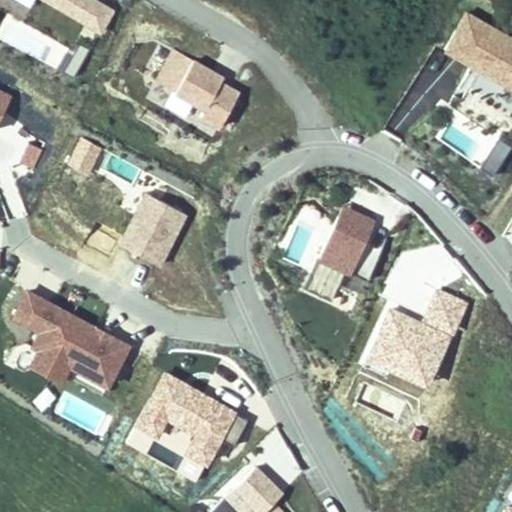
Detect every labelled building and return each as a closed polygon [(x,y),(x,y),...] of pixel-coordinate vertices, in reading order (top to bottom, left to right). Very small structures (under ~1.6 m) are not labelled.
[(15,0),(31,9),(36,0),(15,0)] [(45,0),(102,33),(115,12),(94,0),(45,0)] [(511,35),(473,11),(450,49),(476,64),(472,71),(479,75),(472,86),(511,109),(511,35)] [(76,53),(88,59),(92,51),(81,45),(76,53)] [(225,79),(176,50),(158,81),(225,120),(240,93),(222,83),(225,79)] [(64,73),(75,79),(88,59),(76,53),(64,73)] [(0,124),(14,99),(0,91),(0,124)] [(158,269),(188,215),(148,194),(120,248),(158,269)] [(343,206),(341,211),(371,224),(373,220),(343,206)] [(367,280),(389,232),(371,224),(341,211),(319,259),(367,280)] [(333,301),(338,290),(310,278),(305,289),(333,301)] [(109,384),(130,345),(110,334),(107,339),(96,333),(99,328),(29,291),(16,316),(42,330),(35,344),(109,384)] [(447,336),(418,322),(416,328),(405,323),(407,317),(390,309),(367,357),(386,366),(391,357),(429,375),(447,336)] [(416,328),(418,322),(407,317),(405,323),(416,328)] [(96,333),(107,339),(110,334),(99,328),(96,333)] [(74,377),(104,393),(109,384),(35,344),(31,351),(27,350),(21,352),(17,359),(19,366),(26,369),(32,367),(33,365),(63,379),(74,377)] [(367,357),(363,366),(386,377),(390,368),(425,384),(429,375),(391,357),(386,366),(367,357)] [(285,511),(281,508),(286,503),(275,492),(279,488),(264,474),(226,511),(285,511)] [(275,492),(286,503),(290,499),(279,488),(275,492)]
